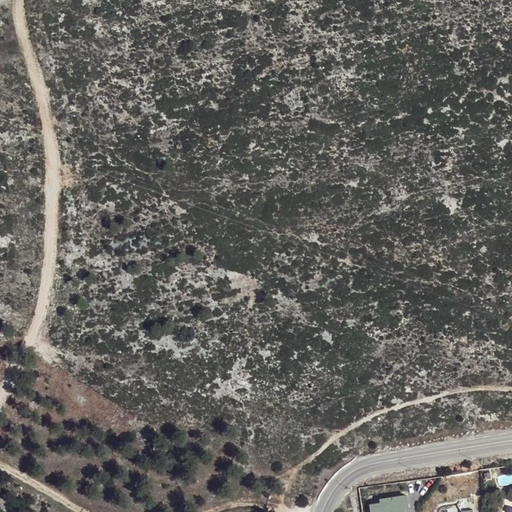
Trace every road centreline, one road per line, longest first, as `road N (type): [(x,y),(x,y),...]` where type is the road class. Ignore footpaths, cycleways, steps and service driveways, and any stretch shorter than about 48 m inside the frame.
road 1 (track): [(0,394),(49,279),(49,156),(14,0)]
road 2 (residential): [(511,440),(368,464),(333,487),(321,511)]
